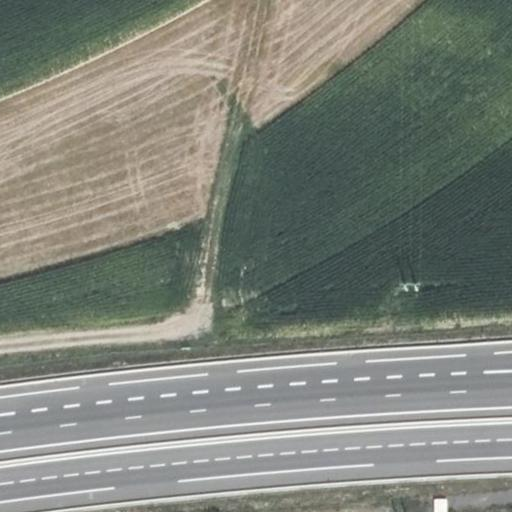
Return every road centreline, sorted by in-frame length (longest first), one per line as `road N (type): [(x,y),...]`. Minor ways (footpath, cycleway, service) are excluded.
road 1 (track): [(0,352),(173,329),(192,318),(202,304),(260,0)]
road 2 (trunk): [(0,486),(268,455),(511,440)]
road 3 (trunk): [(261,405),(0,435)]
road 4 (trunk): [(511,362),(261,405)]
road 5 (trunk): [(511,390),(261,405)]
